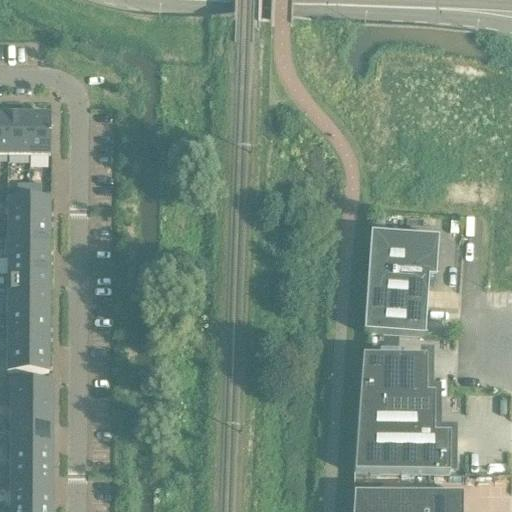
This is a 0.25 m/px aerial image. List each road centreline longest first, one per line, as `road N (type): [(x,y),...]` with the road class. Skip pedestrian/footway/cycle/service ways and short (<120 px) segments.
road 1 (residential): [(0,81),(59,81),(75,95),(77,511)]
road 2 (secondary): [(479,12),(179,0)]
